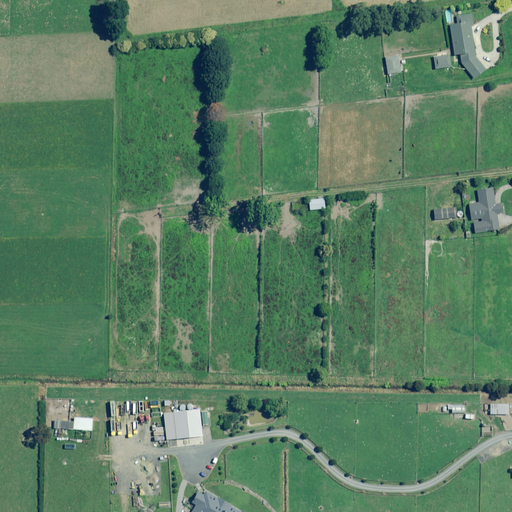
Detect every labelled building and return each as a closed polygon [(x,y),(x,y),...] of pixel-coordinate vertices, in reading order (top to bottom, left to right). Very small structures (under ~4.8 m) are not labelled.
[(473,28),(471,14),(456,17),(457,24),(449,25),(454,55),(460,54),(461,63),(474,79),(486,69),(476,56),(471,28),(473,28)] [(400,72),(397,55),(385,58),(388,74),(400,72)] [(451,67),(449,55),(433,57),(435,69),(451,67)] [(495,204),(493,188),(477,191),(479,202),(468,204),(471,220),(482,218),(482,221),(473,223),(475,233),(499,229),(497,214),(502,213),(500,203),(495,204)] [(326,209),(325,199),(309,200),(310,210),(326,209)] [(458,216),(459,217),(460,217),(461,217),(461,216),(462,216),(462,215),(463,215),(463,214),(463,213),(462,212),(461,211),(460,211),(459,211),(458,211),(458,212),(457,208),(433,209),(434,220),(458,218),(458,216)] [(508,415),(509,405),(490,404),(490,414),(508,415)] [(451,405),(451,414),(464,414),(464,405),(451,405)] [(202,436),(199,410),(173,413),(176,439),(202,436)] [(493,427),(482,427),(482,437),(493,437),(493,427)] [(494,482),(494,487),(498,487),(498,488),(511,488),(511,478),(511,477),(511,473),(508,474),(508,478),(497,478),(497,482),(494,482)] [(243,511),(240,509),(239,510),(207,489),(203,495),(198,492),(191,502),(196,505),(191,511),(243,511)] [(496,511),(502,509),(502,511),(511,511),(511,500),(507,492),(496,497),(499,503),(493,506),(496,511)]
